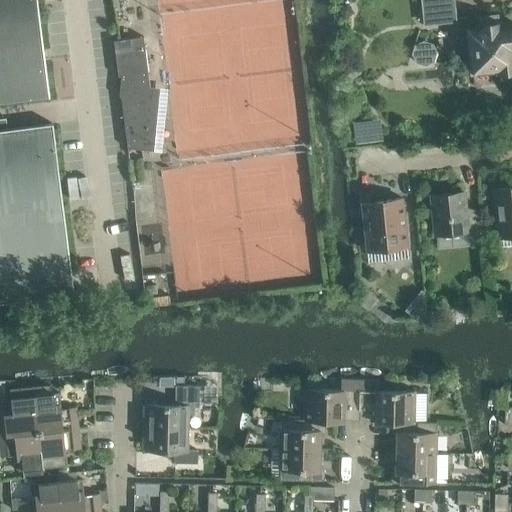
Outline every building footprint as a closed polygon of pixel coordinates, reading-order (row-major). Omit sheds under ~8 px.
[(0,0),(0,302),(74,294),(53,124),(1,131),(0,124),(0,101),(49,96),(37,0),(0,0)] [(137,0),(117,0),(121,33),(141,31),(137,0)] [(455,21),(453,9),(452,0),(423,0),(426,24),(455,21)] [(338,11),(345,20),(354,13),(347,4),(338,11)] [(480,29),(468,30),(472,74),(497,71),(497,74),(501,73),(501,80),(511,78),(511,25),(499,27),(499,24),(497,24),(497,16),(480,18),(481,26),(480,26),(480,29)] [(143,36),(118,40),(113,40),(118,76),(120,76),(119,97),(121,97),(127,148),(153,150),(159,88),(150,87),(143,36)] [(511,187),(494,189),(499,238),(511,236),(511,187)] [(374,191),(359,192),(361,204),(363,203),(367,246),(390,244),(391,248),(408,246),(403,198),(375,200),(374,191)] [(465,191),(431,195),(435,235),(467,232),(469,245),(484,244),(481,212),(467,213),(465,191)] [(424,308),(415,300),(407,309),(414,316),(424,316),(424,308)] [(344,400),(359,401),(360,381),(343,380),(343,389),(304,388),(304,419),(304,420),(325,420),(325,421),(344,421),(344,400)] [(374,422),(375,422),(393,423),(393,422),(414,422),(414,421),(415,391),(378,390),(378,381),(360,381),(359,401),(375,401),(374,422)] [(145,405),(145,427),(188,428),(188,415),(194,415),(194,407),(199,407),(199,386),(175,385),(175,405),(145,405)] [(34,387),(34,395),(35,395),(39,431),(78,427),(76,407),(61,408),(59,392),(49,393),(49,386),(34,387)] [(0,435),(39,431),(35,395),(34,395),(11,397),(12,413),(0,414),(0,435)] [(281,418),(280,449),(320,450),(321,432),(325,432),(325,421),(325,420),(304,420),(304,419),(281,418)] [(397,434),(396,452),(436,453),(437,422),(414,421),(414,422),(393,422),(393,423),(393,434),(397,434)] [(39,431),(42,468),(67,466),(65,450),(81,448),(78,427),(39,431)] [(187,450),(188,428),(145,427),(144,450),(174,451),(174,463),(198,463),(198,450),(187,450)] [(39,431),(0,435),(0,446),(1,456),(16,455),(18,470),(42,468),(39,431)] [(279,480),(323,481),(324,468),(320,468),(320,450),(280,449),(279,480)] [(435,484),(436,453),(396,452),(396,470),(392,470),(391,483),(435,484)] [(207,478),(223,478),(223,469),(206,469),(207,478)] [(82,479),(59,481),(58,481),(61,511),(101,511),(100,500),(108,500),(106,490),(99,491),(99,493),(84,495),(82,479)] [(21,511),(61,511),(58,481),(34,484),(35,500),(20,501),(21,511)] [(135,495),(146,495),(146,483),(136,483),(135,495)] [(309,487),(309,495),(304,495),(304,507),(313,507),(313,499),(334,499),(334,487),(309,487)] [(387,489),(379,489),(378,501),(387,501),(387,489)] [(422,502),(423,489),(414,489),(414,502),(422,502)] [(423,489),(422,502),(431,502),(432,490),(423,489)] [(466,503),(466,490),(457,490),(457,503),(466,503)] [(466,490),(466,503),(475,504),(475,491),(466,490)] [(160,504),(169,504),(169,492),(160,491),(160,504)] [(208,505),(217,505),(217,493),(208,492),(208,505)] [(256,506),(265,506),(265,494),(256,494),(256,506)] [(494,503),(508,503),(508,494),(495,494),(494,503)]
